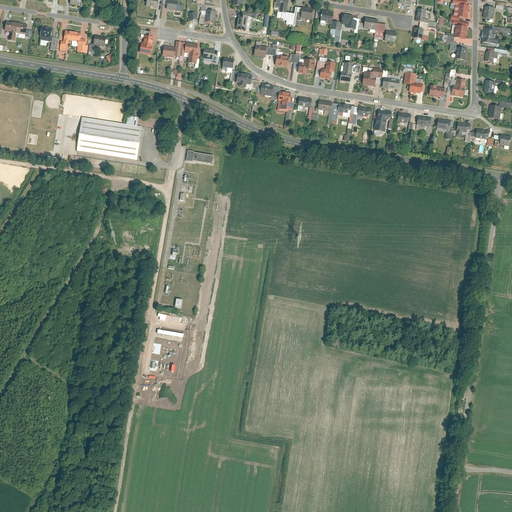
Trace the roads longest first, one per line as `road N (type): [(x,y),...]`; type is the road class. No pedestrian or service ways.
road 1 (tertiary): [(123,79),(299,144),(511,180)]
road 2 (track): [(500,178),(454,511)]
road 3 (track): [(115,511),(168,190)]
road 4 (residential): [(231,39),(256,69),(296,87),(475,114)]
road 5 (track): [(168,190),(0,159)]
road 6 (residential): [(0,5),(125,26)]
road 7 (tertiary): [(0,59),(123,79)]
